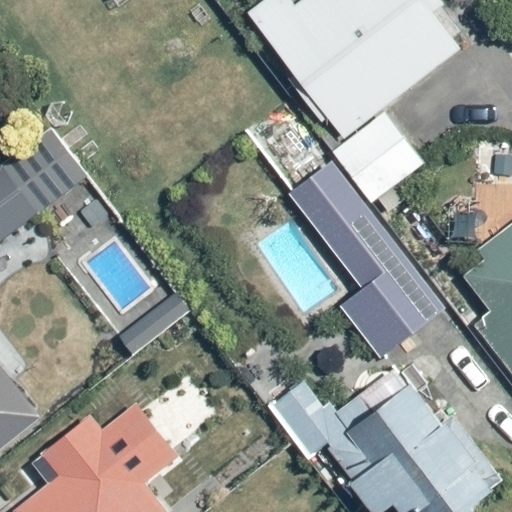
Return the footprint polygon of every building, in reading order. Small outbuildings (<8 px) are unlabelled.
[(436,11),(448,2),(445,0),(258,0),(245,10),(341,135),(461,43),(436,11)] [(424,160),(385,110),(334,151),(373,200),(424,160)] [(0,240),(85,175),(50,130),(0,168),(0,240)] [(442,310),(333,156),(287,188),(358,287),(337,301),(377,357),(442,310)] [(511,203),(501,189),(453,226),(473,253),(455,266),(487,308),(473,319),(511,371),(511,203)] [(262,337),(230,362),(307,461),(326,447),(348,474),(345,476),(373,511),(383,511),(391,506),(395,511),(461,511),(493,488),(393,359),(330,408),(305,376),(297,382),(262,337)] [(0,364),(0,446),(40,415),(0,364)] [(15,511),(169,511),(145,481),(178,454),(132,396),(98,423),(89,411),(40,450),(57,471),(12,507),(15,511)]
